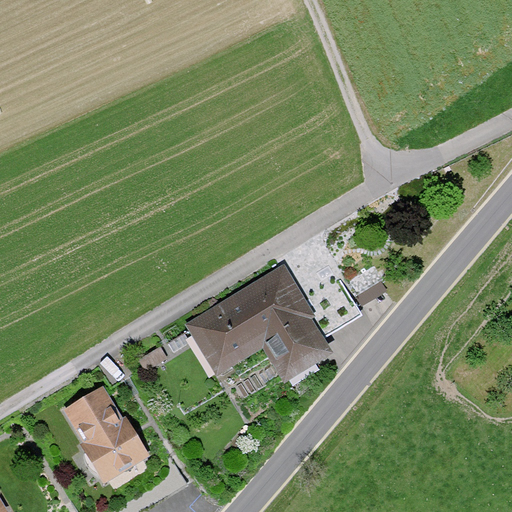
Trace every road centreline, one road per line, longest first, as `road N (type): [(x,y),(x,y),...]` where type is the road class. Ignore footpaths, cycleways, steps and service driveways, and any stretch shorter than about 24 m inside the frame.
road 1 (residential): [(511,121),(392,177),(84,374)]
road 2 (tertiary): [(248,511),(511,197)]
road 3 (track): [(392,177),(323,0)]
